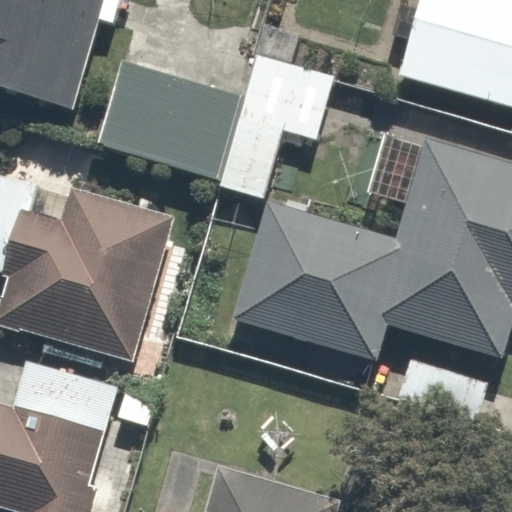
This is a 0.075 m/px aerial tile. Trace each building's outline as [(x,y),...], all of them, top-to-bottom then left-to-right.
[(0,0),(0,100),(47,117),(88,0),(0,0)] [(511,0),(404,0),(383,78),(511,112),(511,0)] [(336,73),(246,47),(232,95),(113,59),(86,149),(257,200),(276,135),(314,147),(336,73)] [(498,307),(511,310),(511,165),(412,138),(385,239),(256,205),(223,325),(358,362),(370,320),(486,351),(498,307)] [(0,331),(117,365),(160,212),(0,167),(0,331)] [(479,376),(397,353),(384,398),(466,421),(479,376)] [(76,511),(99,431),(113,381),(13,354),(0,401),(0,510),(6,511),(76,511)] [(344,511),(347,504),(210,463),(195,511),(344,511)]
